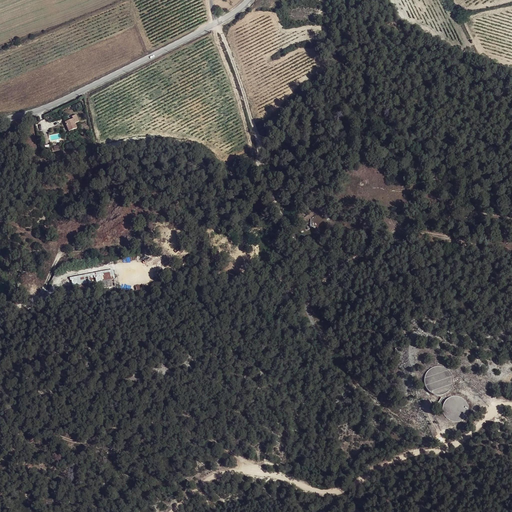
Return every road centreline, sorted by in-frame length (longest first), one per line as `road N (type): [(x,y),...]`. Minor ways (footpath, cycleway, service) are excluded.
road 1 (track): [(511,407),(490,410),(462,441),(392,460),(352,484),(316,488),(223,469),(170,511)]
road 2 (track): [(306,299),(300,260),(217,23)]
road 3 (tertiary): [(0,120),(48,107),(217,23),(247,0)]
road 4 (track): [(511,219),(429,193),(384,195),(391,230),(306,299)]
road 5 (track): [(239,189),(232,168),(251,145),(217,23)]
